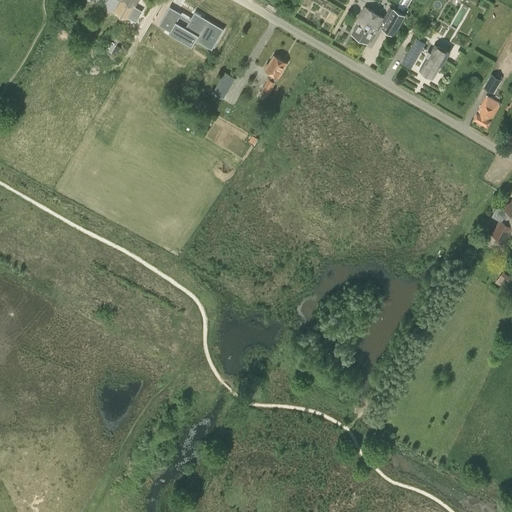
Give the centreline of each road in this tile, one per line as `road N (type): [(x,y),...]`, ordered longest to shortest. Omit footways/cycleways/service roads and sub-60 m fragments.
road 1 (unclassified): [(511,162),(238,0)]
road 2 (track): [(349,432),(509,161)]
